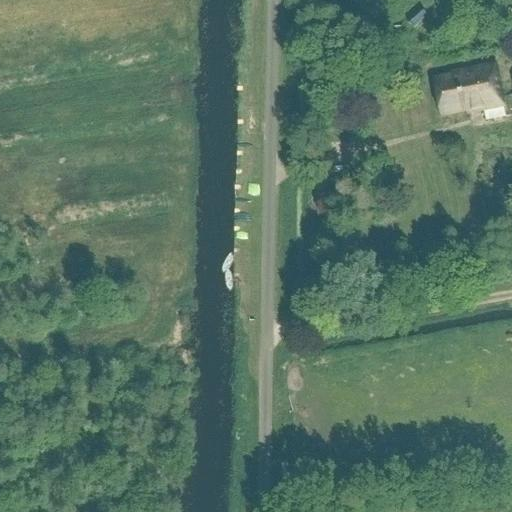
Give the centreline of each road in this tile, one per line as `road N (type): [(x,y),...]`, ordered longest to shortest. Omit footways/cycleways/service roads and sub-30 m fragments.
road 1 (unclassified): [(272,0),(263,511)]
road 2 (unknown): [(266,334),(511,290)]
